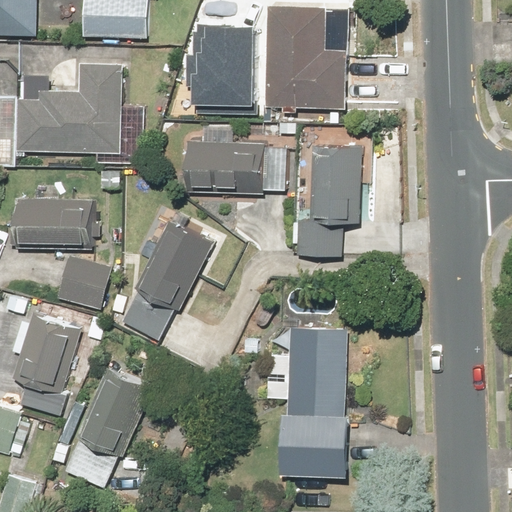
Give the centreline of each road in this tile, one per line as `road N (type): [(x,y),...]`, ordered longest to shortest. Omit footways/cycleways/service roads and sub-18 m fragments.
road 1 (residential): [(457,185),(468,511)]
road 2 (residential): [(448,0),(457,185)]
